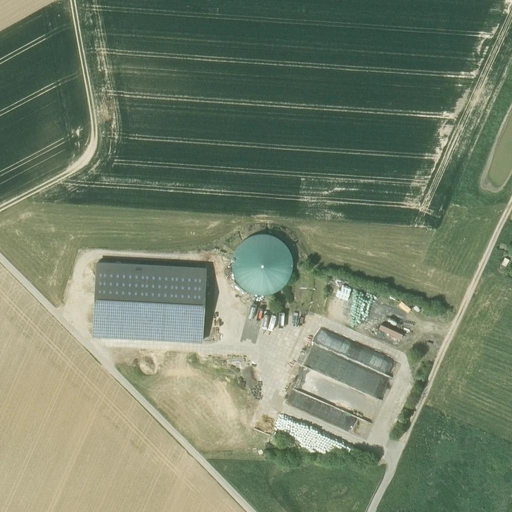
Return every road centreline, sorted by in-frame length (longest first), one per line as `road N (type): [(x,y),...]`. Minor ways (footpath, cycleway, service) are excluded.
road 1 (track): [(511,202),(371,511)]
road 2 (track): [(0,211),(90,157),(72,0)]
